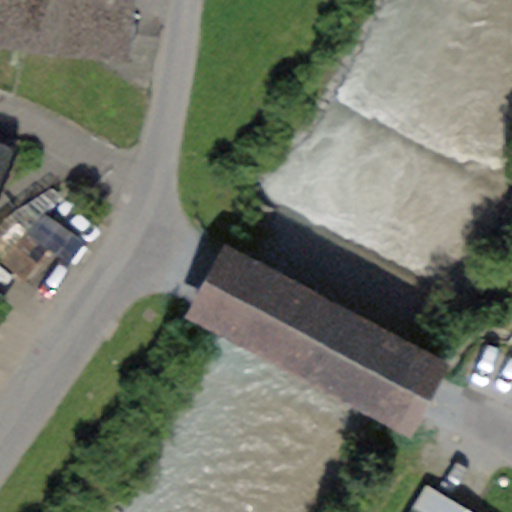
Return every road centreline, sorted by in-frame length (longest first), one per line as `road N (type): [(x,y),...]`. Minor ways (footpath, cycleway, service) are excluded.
road 1 (unclassified): [(206,275),(511,433)]
road 2 (residential): [(150,261),(147,193),(186,0)]
road 3 (residential): [(0,435),(110,278),(150,261)]
